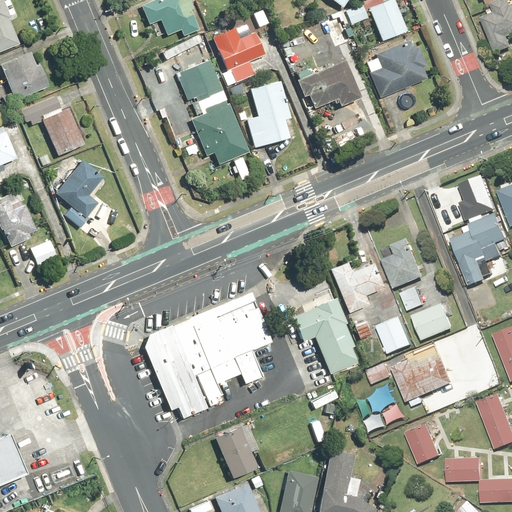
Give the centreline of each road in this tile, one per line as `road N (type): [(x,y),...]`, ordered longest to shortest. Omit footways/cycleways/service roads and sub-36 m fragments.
road 1 (primary): [(492,128),(183,255)]
road 2 (tertiary): [(183,255),(76,0)]
road 3 (residential): [(145,511),(55,308)]
road 4 (residential): [(492,128),(438,0)]
road 5 (primary): [(183,255),(55,308)]
